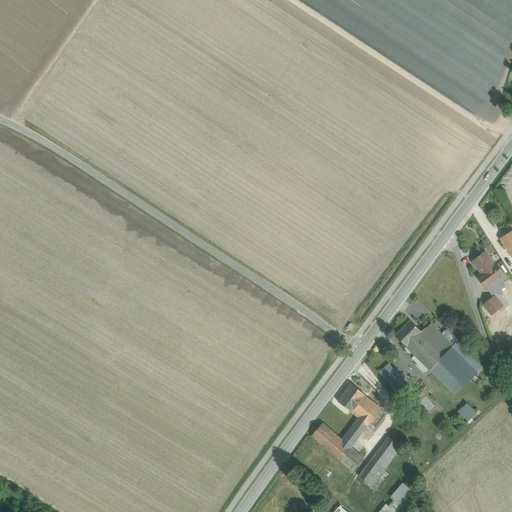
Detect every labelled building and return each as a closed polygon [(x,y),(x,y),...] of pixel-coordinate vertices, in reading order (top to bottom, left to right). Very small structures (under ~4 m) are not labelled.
[(511,231),(500,239),(511,257),(511,231)] [(503,274),(485,251),(471,262),(481,274),(478,277),(486,288),(489,285),(490,286),(491,287),(493,286),(493,284),(492,283),(503,274)] [(494,296),(483,305),(491,315),(502,306),(494,296)] [(409,321),(395,335),(407,347),(421,332),(409,321)] [(431,324),(422,333),(421,332),(407,347),(430,369),(437,362),(453,346),(431,324)] [(505,340),(496,345),(502,357),(511,352),(511,347),(510,344),(508,345),(505,340)] [(487,372),(456,342),(453,346),(476,373),(471,378),(476,383),(487,372)] [(476,373),(453,346),(437,362),(456,381),(462,387),(471,378),(476,373)] [(456,381),(437,362),(430,369),(449,388),(456,381)] [(402,382),(389,364),(379,371),(393,389),(402,382)] [(456,381),(449,388),(455,394),(462,387),(456,381)] [(365,395),(351,384),(338,401),(351,412),(364,396),(365,395)] [(381,408),(364,396),(351,412),(359,418),(342,439),(351,447),(355,443),(364,431),(370,435),(374,430),(368,425),(381,408)] [(466,402),(453,415),(463,425),(476,413),(466,402)] [(342,439),(323,423),(311,436),(341,461),(351,447),(342,439)] [(388,437),(359,477),(372,486),(384,470),(401,447),(388,437)] [(367,453),(355,443),(351,447),(341,461),(353,472),(367,453)] [(384,470),(372,486),(379,491),(391,475),(384,470)] [(386,504),(378,511),(396,511),(414,492),(403,483),(390,496),(394,500),(389,506),(386,504)]
